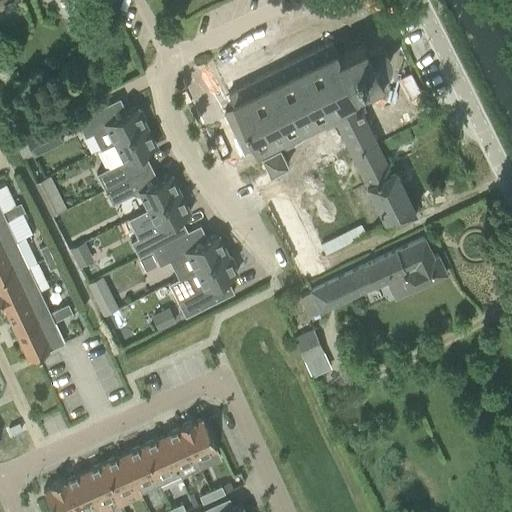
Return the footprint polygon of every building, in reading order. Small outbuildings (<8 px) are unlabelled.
[(226,108),(224,109),(231,122),(241,117),(248,132),(238,136),(244,149),(246,148),(245,147),(253,143),(260,156),(261,155),(264,161),(270,173),(288,164),(281,149),(293,143),(292,140),(323,124),(325,127),(337,121),(387,223),(392,221),(393,224),(404,219),(403,215),(415,209),(395,168),(391,170),(360,109),(364,106),(357,90),(382,78),(380,74),(384,71),(387,67),(389,63),(389,58),(388,53),(385,49),(381,46),(376,44),(371,44),(366,46),(364,42),(339,55),(331,40),(228,93),(235,105),(227,109),(226,108)] [(93,132),(101,148),(115,141),(147,125),(145,121),(146,118),(142,110),(138,109),(137,105),(126,110),(122,108),(118,99),(120,97),(120,96),(76,118),(85,136),(93,132)] [(52,117),(24,131),(27,138),(29,140),(34,152),(63,138),(52,117)] [(97,172),(105,188),(151,165),(151,164),(147,166),(141,155),(143,151),(156,144),(147,125),(115,141),(120,153),(117,162),(97,172)] [(142,196),(148,208),(180,192),(170,172),(157,179),(154,177),(154,176),(152,176),(147,167),(151,165),(105,188),(112,203),(133,193),(142,196)] [(35,181),(34,182),(50,215),(54,213),(67,206),(50,174),(35,181)] [(275,193),(271,186),(260,191),(264,198),(275,193)] [(131,240),(138,255),(200,224),(183,232),(177,220),(179,217),(190,211),(180,192),(148,208),(154,220),(151,230),(131,240)] [(278,200),(275,193),(264,198),(268,206),(278,200)] [(282,208),(278,200),(268,206),(271,213),(282,208)] [(25,211),(21,201),(11,205),(16,215),(25,211)] [(11,205),(2,210),(4,215),(6,219),(16,215),(11,205)] [(285,215),(282,208),(271,213),(275,220),(285,215)] [(0,247),(16,240),(6,219),(4,215),(0,216),(0,247)] [(289,222),(285,215),(275,220),(278,227),(289,222)] [(292,229),(289,222),(278,227),(282,234),(292,229)] [(170,260),(178,277),(194,269),(227,252),(217,233),(207,238),(203,237),(197,226),(201,224),(200,224),(138,255),(139,256),(152,249),(160,265),(170,260)] [(296,236),(292,229),(282,234),(285,242),(296,236)] [(337,234),(320,243),(325,253),(342,244),(337,234)] [(300,243),(296,236),(285,242),(289,249),(300,243)] [(311,289),(321,310),(386,279),(395,296),(410,289),(410,290),(447,272),(438,253),(434,255),(424,236),(311,289)] [(0,278),(28,265),(16,240),(0,247),(0,278)] [(70,247),(79,266),(94,259),(85,240),(70,247)] [(52,254),(47,243),(40,246),(45,257),(52,254)] [(303,251),(300,243),(289,249),(292,256),(303,251)] [(307,258),(303,251),(292,256),(296,263),(307,258)] [(187,295),(177,299),(185,316),(234,291),(234,290),(231,291),(226,282),(226,277),(237,272),(235,268),(236,265),(232,257),(229,256),(227,252),(194,269),(203,287),(187,295)] [(151,253),(139,259),(144,270),(157,264),(151,253)] [(50,268),(57,265),(52,254),(45,257),(50,268)] [(310,265),(307,258),(296,263),(299,270),(310,265)] [(4,307),(40,290),(28,265),(0,278),(0,300),(4,308),(4,307)] [(314,272),(310,265),(299,270),(301,273),(303,277),(305,277),(314,272)] [(102,275),(88,282),(94,293),(108,286),(102,275)] [(52,316),(50,311),(40,290),(4,307),(16,333),(52,316)] [(73,312),(68,303),(59,307),(63,316),(73,312)] [(59,307),(50,311),(52,316),(55,320),(63,316),(59,307)] [(153,316),(159,327),(174,320),(168,308),(153,316)] [(28,359),(65,342),(55,320),(52,316),(16,333),(28,359)] [(181,426),(195,456),(216,447),(202,416),(195,420),(194,418),(180,424),(181,426)] [(162,435),(175,465),(195,456),(181,426),(162,435)] [(162,435),(142,444),(156,474),(160,484),(180,475),(175,465),(162,435)] [(122,453),(137,483),(156,474),(142,444),(122,453)] [(122,453),(103,461),(117,492),(137,483),(122,453)] [(84,470),(98,501),(117,492),(103,461),(84,470)] [(84,470),(64,479),(78,509),(77,510),(78,511),(98,511),(101,511),(96,501),(98,501),(84,470)] [(51,485),(43,488),(53,511),(72,511),(77,510),(78,509),(64,479),(64,477),(63,478),(51,483),(51,485)] [(221,484),(210,489),(214,497),(225,492),(221,484)] [(210,489),(199,494),(203,502),(214,497),(210,489)] [(193,492),(188,494),(193,505),(198,503),(193,492)] [(182,502),(171,507),(173,511),(179,511),(185,510),(182,502)]
